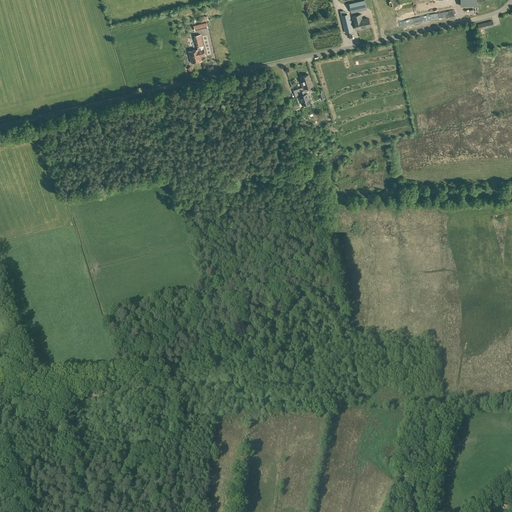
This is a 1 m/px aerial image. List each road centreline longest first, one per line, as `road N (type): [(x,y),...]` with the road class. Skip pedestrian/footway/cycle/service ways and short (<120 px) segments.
road 1 (unclassified): [(0,128),(488,16),(511,1)]
road 2 (track): [(344,193),(511,190)]
